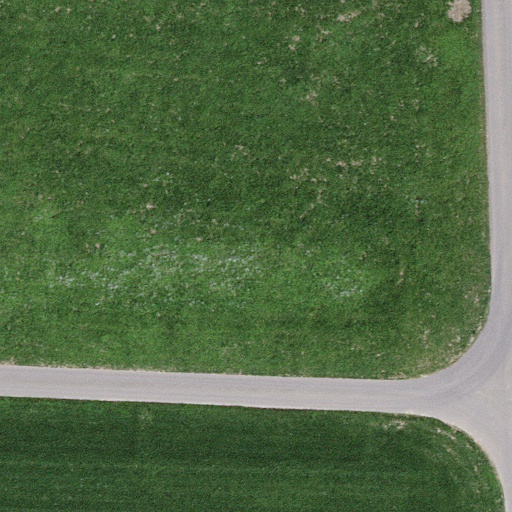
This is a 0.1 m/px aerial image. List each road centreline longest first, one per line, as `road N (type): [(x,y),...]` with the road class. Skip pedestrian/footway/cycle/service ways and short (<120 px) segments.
road 1 (track): [(0,386),(508,416)]
road 2 (track): [(511,465),(500,0)]
